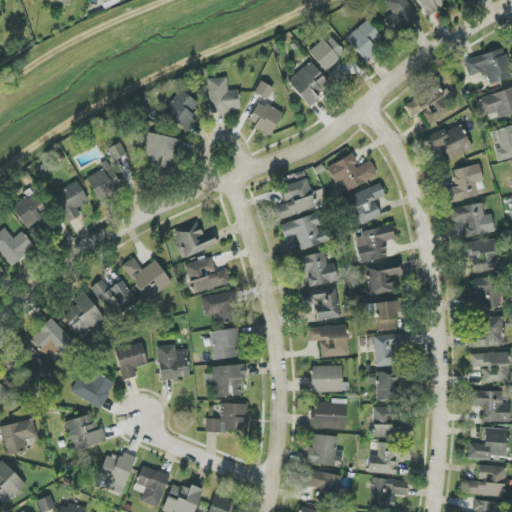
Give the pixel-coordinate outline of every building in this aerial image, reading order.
[(392,15),(384,19),(393,35),(418,21),(407,0),(387,0),(385,1),(392,15)] [(416,0),(425,15),(451,0),(416,0)] [(363,60),(385,43),(368,20),(346,38),(363,60)] [(325,71),(345,54),(330,36),(309,53),(325,71)] [(464,61),(469,77),(486,72),(489,85),(511,77),(511,75),(504,49),(464,61)] [(331,88),(312,62),(288,80),(307,105),(331,88)] [(349,77),(339,65),(328,74),(338,86),(349,77)] [(208,79),(210,113),(240,111),(239,90),(228,91),(227,78),(208,79)] [(254,93),(267,100),(273,88),(260,81),(254,93)] [(429,124),(457,110),(446,89),(441,92),(438,86),(403,104),(410,118),(423,111),(429,124)] [(499,119),(511,114),(511,88),(476,99),(482,117),(497,112),(499,119)] [(198,104),(182,90),(163,111),(187,132),(197,120),(190,113),(198,104)] [(255,123),(253,129),(272,136),(281,112),(257,102),(250,121),(255,123)] [(444,146),(449,159),(472,151),(462,124),(426,137),(431,151),(444,146)] [(497,162),(511,158),(511,125),(496,129),(501,149),(495,150),(497,162)] [(158,168),(158,169),(173,171),(178,139),(147,134),(142,165),(158,168)] [(113,162),(127,155),(121,143),(107,149),(113,162)] [(378,177),(371,161),(358,167),(352,155),(327,167),(340,194),(378,177)] [(121,188),(110,164),(86,176),(97,200),(121,188)] [(452,171),(457,186),(445,189),(449,204),(479,196),(475,184),(484,181),(479,164),(452,171)] [(279,220),(316,209),(308,179),(280,187),(285,205),(275,208),(279,220)] [(88,202),(78,182),(53,194),(66,221),(80,214),(77,208),(88,202)] [(381,215),(374,201),(386,196),(379,183),(345,200),(358,227),(381,215)] [(37,194),(14,202),(23,229),(42,222),(38,209),(42,207),(37,194)] [(495,231),(491,214),(485,216),(481,203),(448,211),(452,226),(464,223),(468,238),(495,231)] [(301,250),(329,242),(325,230),(321,231),(316,214),(280,225),(284,239),(296,235),(301,250)] [(185,258),(218,245),(213,232),(203,236),(198,222),(174,231),(185,258)] [(355,233),(360,263),(388,259),(385,242),(394,240),(392,227),(355,233)] [(0,231),(0,252),(13,267),(34,247),(21,232),(14,238),(4,228),(0,231)] [(496,239),(462,244),(464,258),(471,256),(474,273),(501,269),(496,239)] [(338,281),(334,263),(327,265),(324,252),(297,258),(301,276),(307,275),(309,287),(338,281)] [(142,270),(133,258),(121,267),(147,301),(172,283),(155,260),(142,270)] [(227,270),(215,273),(212,259),(186,264),(192,293),(230,285),(227,270)] [(394,292),(392,276),(403,274),(401,262),(366,267),(370,296),(394,292)] [(466,309),(499,308),(498,278),(474,279),(475,296),(465,296),(466,309)] [(90,289),(113,319),(124,311),(101,281),(90,289)] [(123,312),(137,304),(124,281),(110,289),(123,312)] [(340,318),(336,288),(307,292),(309,307),(315,306),(317,321),(340,318)] [(221,324),(240,321),(236,292),(202,296),(204,316),(220,314),(221,324)] [(74,300),(77,305),(63,316),(81,340),(106,321),(84,293),(74,300)] [(375,331),(396,330),(395,312),(406,312),(406,300),(374,302),(375,331)] [(468,348),(504,347),(503,317),(474,318),(474,331),(467,331),(468,348)] [(321,357),(348,356),(347,326),(308,328),(308,342),(320,341),(321,357)] [(214,361),(236,357),(235,345),(244,344),(242,328),(210,332),(214,361)] [(410,335),(375,335),(376,367),(400,366),(400,348),(410,348),(410,335)] [(121,380),(136,378),(135,368),(147,366),(143,344),(116,349),(121,380)] [(188,350),(176,350),(176,346),(158,346),(159,382),(178,381),(178,377),(188,377),(188,350)] [(510,383),(509,353),(470,354),(470,367),(482,367),(483,384),(510,383)] [(37,394),(55,374),(36,357),(18,377),(37,394)] [(214,397),(244,397),(243,366),(213,366),(214,397)] [(312,393),(348,392),(347,383),(342,384),(342,366),(312,367),(312,393)] [(376,400),(400,401),(401,373),(377,372),(376,400)] [(114,383),(97,375),(94,380),(80,373),(71,394),(102,408),(114,383)] [(0,401),(8,390),(0,384),(0,401)] [(510,423),(510,404),(502,404),(503,392),(471,391),(470,407),(483,407),(483,422),(510,423)] [(312,429),(346,430),(347,400),(331,399),(331,403),(313,403),(312,429)] [(247,424),(248,405),(222,404),(222,420),(206,419),(206,432),(236,433),(236,423),(247,424)] [(373,438),(412,439),(412,425),(399,424),(399,408),(374,408),(373,438)] [(66,421),(72,450),(106,443),(103,428),(96,430),(93,415),(66,421)] [(37,438),(33,420),(0,427),(6,455),(27,451),(24,440),(37,438)] [(508,430),(484,428),(483,444),(469,443),(468,459),(491,460),(491,456),(507,456),(508,430)] [(307,464),(342,466),(343,451),(337,451),(338,436),(313,435),(313,448),(308,448),(307,464)] [(373,474),(397,475),(398,460),(405,460),(406,444),(373,443),(373,474)] [(137,459),(122,452),(119,460),(107,456),(98,477),(109,481),(106,488),(121,494),(137,459)] [(0,468),(0,502),(4,507),(27,486),(5,463),(0,468)] [(159,508),(169,475),(142,466),(136,485),(145,488),(140,502),(159,508)] [(505,467),(479,466),(478,481),(461,481),(461,495),(504,496),(505,467)] [(305,486),(319,488),(318,499),(338,501),(341,475),(307,471),(305,486)] [(392,511),(395,495),(406,496),(408,483),(374,478),(369,509),(390,511),(392,511)] [(194,511),(203,490),(191,485),(189,490),(172,484),(162,511),(194,511)] [(40,511),(46,511),(55,509),(51,496),(37,501),(40,511)] [(237,511),(239,503),(213,496),(209,511),(237,511)] [(506,511),(507,504),(475,501),(474,511),(506,511)]
